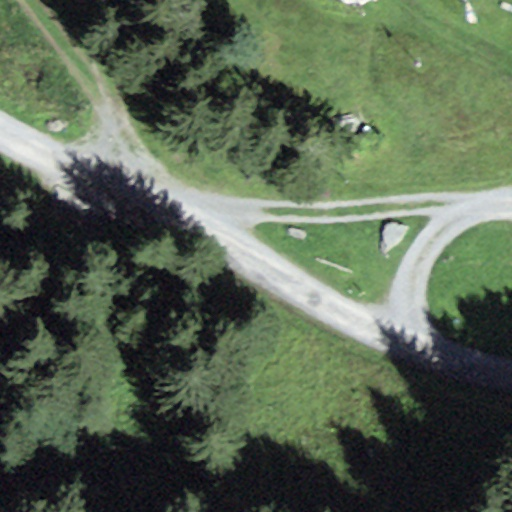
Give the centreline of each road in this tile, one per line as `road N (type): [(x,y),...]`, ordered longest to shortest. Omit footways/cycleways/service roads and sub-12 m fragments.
road 1 (track): [(511,386),(408,345),(189,215),(85,175),(0,127)]
road 2 (track): [(486,208),(189,215)]
road 3 (track): [(31,0),(189,215)]
road 4 (track): [(511,209),(486,208),(434,241),(407,287),(408,345)]
